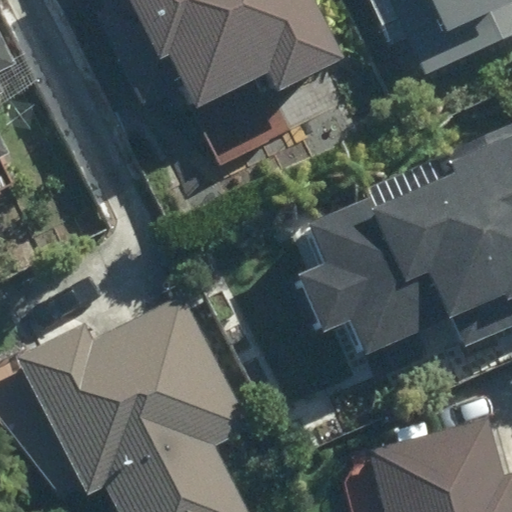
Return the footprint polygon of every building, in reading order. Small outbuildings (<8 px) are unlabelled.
[(94,0),(161,128),(345,32),(327,0),(94,0)] [(511,0),(401,0),(425,48),(511,5),(511,0)] [(0,73),(0,145),(25,135),(0,73)] [(278,248),(363,372),(511,270),(511,174),(472,116),(278,248)] [(305,511),(183,259),(25,335),(110,511),(305,511)] [(511,511),(511,474),(380,511),(511,511)]
